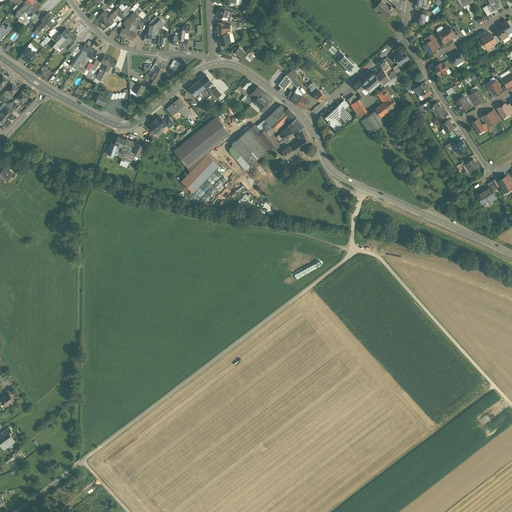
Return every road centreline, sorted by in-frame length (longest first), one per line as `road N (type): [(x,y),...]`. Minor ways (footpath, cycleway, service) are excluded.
road 1 (secondary): [(511,254),(340,178),(307,120)]
road 2 (track): [(511,405),(382,261),(352,250)]
road 3 (track): [(332,511),(494,386)]
road 4 (secondary): [(212,64),(126,127),(48,90)]
road 5 (residential): [(212,64),(113,43),(70,0)]
road 6 (residential): [(401,35),(307,120)]
